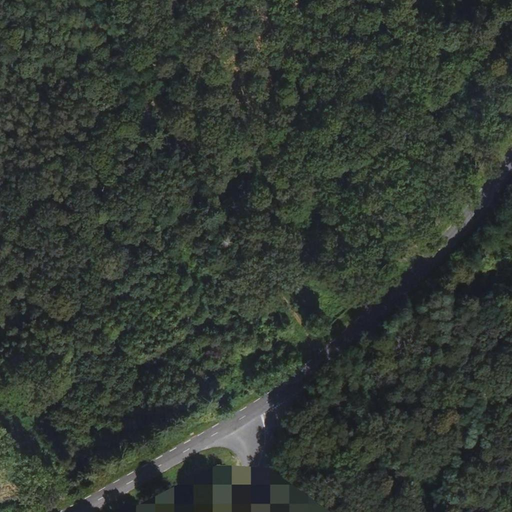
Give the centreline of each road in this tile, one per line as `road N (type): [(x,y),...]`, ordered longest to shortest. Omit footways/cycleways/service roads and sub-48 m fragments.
road 1 (track): [(65,0),(325,368)]
road 2 (secondary): [(283,398),(396,302),(468,218),(511,150)]
road 3 (secondary): [(78,511),(283,398)]
road 4 (unknown): [(476,511),(325,368)]
road 5 (unclassified): [(283,398),(237,511)]
